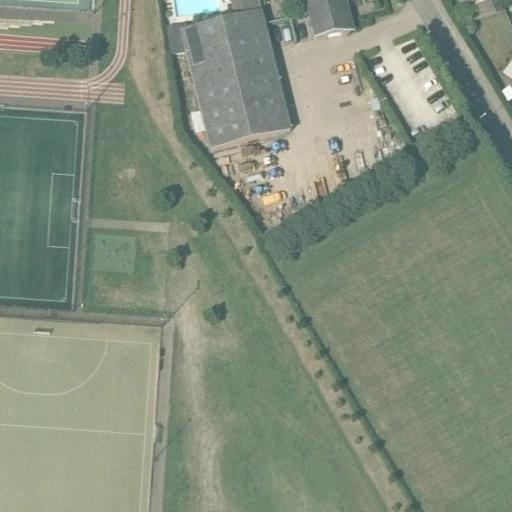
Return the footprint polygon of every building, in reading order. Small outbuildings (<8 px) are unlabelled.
[(228,0),(232,22),(259,15),(256,0),(228,0)] [(301,0),(312,44),(349,37),(339,0),(301,0)] [(482,19),(494,14),(489,2),(477,7),(482,19)] [(259,15),(232,22),(184,34),(178,35),(184,58),(208,156),(210,156),(290,136),(260,15),(259,15)] [(183,28),(163,31),(167,60),(184,58),(178,35),(184,34),(183,28)]
